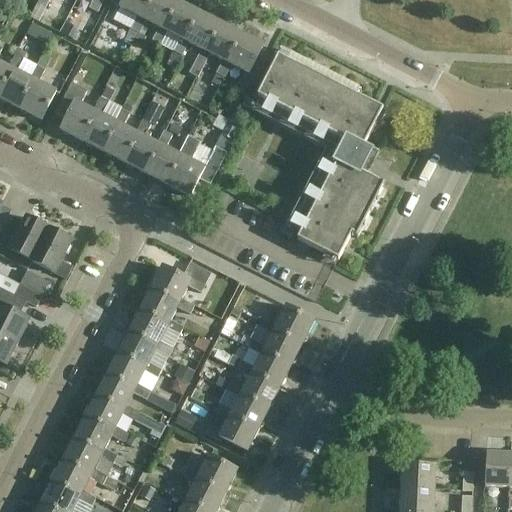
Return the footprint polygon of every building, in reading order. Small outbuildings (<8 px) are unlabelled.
[(69,0),(76,3),(77,0),(93,0),(89,10),(97,14),(104,0),(103,0),(69,0)] [(141,20),(151,0),(124,0),(113,21),(114,22),(120,10),(137,18),(130,31),(139,36),(146,23),(141,20)] [(177,3),(172,0),(151,0),(141,20),(146,23),(159,29),(152,42),(161,46),(167,34),(163,32),(177,3)] [(199,14),(177,3),(163,32),(167,34),(180,40),(173,53),(182,58),(188,45),(184,43),(199,14)] [(220,24),(199,14),(184,43),(188,45),(201,51),(189,75),(198,79),(210,56),(205,53),(220,24)] [(242,35),(220,24),(205,53),(210,56),(223,62),(211,84),(218,88),(223,79),(225,80),(231,67),(227,64),(242,35)] [(31,25),(24,39),(41,49),(49,34),(31,25)] [(227,64),(231,67),(244,73),(237,86),(246,91),(253,76),(249,75),(264,47),(242,35),(227,64)] [(0,97),(13,71),(9,69),(0,64),(0,55),(3,50),(0,47),(0,97)] [(361,93),(280,51),(280,53),(257,98),(347,144),(297,241),(338,262),(351,237),(357,240),(384,186),(359,173),(368,155),(362,152),(383,111),(358,98),(361,93)] [(13,71),(0,97),(0,100),(20,111),(35,82),(30,80),(36,67),(24,61),(24,60),(15,56),(9,69),(13,71)] [(35,82),(20,111),(42,122),(63,81),(61,80),(55,93),(39,84),(46,71),(51,61),(42,56),(36,67),(30,80),(35,82)] [(87,93),(78,89),(71,85),(55,116),(66,121),(61,132),(82,143),(97,115),(93,112),(80,106),(87,93)] [(82,143),(104,154),(119,126),(114,123),(121,111),(100,100),(93,112),(97,115),(82,143)] [(119,126),(104,154),(125,165),(140,137),(136,134),(123,128),(130,115),(121,111),(114,123),(119,126)] [(125,165),(147,176),(161,148),(157,145),(144,139),(151,126),(142,122),(136,134),(140,137),(125,165)] [(183,159),(179,156),(166,150),(172,137),(164,133),(157,145),(161,148),(147,176),(168,187),(183,159)] [(183,159),(168,187),(190,198),(199,181),(210,187),(227,155),(215,149),(214,151),(188,138),(179,156),(183,159)] [(313,142),(308,152),(324,160),(329,150),(313,142)] [(300,168),(295,178),(311,186),(316,175),(300,168)] [(281,206),(297,213),(302,203),(285,196),(281,206)] [(0,257),(27,272),(32,263),(49,231),(27,219),(17,238),(6,233),(0,245),(0,257)] [(71,242),(49,231),(32,263),(54,275),(71,242)] [(179,305),(181,301),(188,288),(201,295),(211,276),(190,265),(182,279),(162,269),(151,291),(179,305)] [(24,303),(36,309),(41,298),(19,287),(14,297),(0,290),(0,335),(18,345),(29,322),(17,316),(24,303)] [(151,291),(140,312),(168,327),(170,323),(177,310),(190,316),(194,308),(181,301),(179,305),(151,291)] [(274,330),(303,345),(314,323),(286,308),(276,327),(263,320),(259,329),(272,335),(274,330)] [(157,348),(159,344),(166,331),(179,338),(183,329),(170,323),(168,327),(140,312),(129,333),(157,348)] [(263,352),(292,366),(303,345),(274,330),(272,335),(265,348),(252,342),(248,350),(261,357),(263,352)] [(129,333),(118,355),(146,369),(149,365),(155,352),(168,359),(172,351),(159,344),(157,348),(129,333)] [(0,363),(6,367),(18,345),(0,335),(0,363)] [(252,373),(281,388),(292,366),(263,352),(261,357),(254,369),(241,363),(237,371),(250,378),(252,373)] [(135,391),(138,387),(144,374),(157,380),(161,372),(149,365),(146,369),(118,355),(107,376),(135,391)] [(241,395),(270,410),(281,388),(252,373),(250,378),(243,391),(230,384),(226,393),(239,399),(241,395)] [(107,376),(96,398),(124,412),(127,408),(133,395),(146,402),(150,393),(138,387),(135,391),(107,376)] [(241,395),(239,399),(232,412),(220,406),(215,414),(228,421),(230,416),(259,431),(270,410),(241,395)] [(124,412),(96,398),(85,419),(113,434),(116,429),(122,417),(135,423),(139,415),(127,408),(124,412)] [(230,416),(228,421),(221,434),(209,427),(204,435),(218,443),(220,439),(247,453),(259,431),(230,416)] [(85,419),(74,440),(102,455),(105,451),(111,438),(124,444),(128,436),(116,429),(113,434),(85,419)] [(91,476),(94,472),(100,459),(113,466),(117,457),(105,451),(102,455),(74,440),(63,462),(91,476)] [(198,479),(226,494),(238,472),(196,450),(196,452),(208,458),(200,475),(187,468),(183,477),(195,484),(198,479)] [(486,454),(486,471),(485,490),(510,491),(511,456),(486,454)] [(169,470),(173,462),(163,456),(158,464),(169,470)] [(63,462),(52,483),(80,498),(83,493),(89,481),(113,493),(117,484),(94,472),(91,476),(63,462)] [(132,465),(122,483),(132,489),(142,470),(132,465)] [(435,492),(436,468),(401,466),(400,491),(435,492)] [(462,493),(473,493),(474,474),(463,474),(462,493)] [(209,511),(217,511),(226,494),(198,479),(195,484),(189,496),(176,489),(171,498),(184,505),(187,501),(209,511)] [(52,483),(41,504),(55,511),(73,511),(78,502),(91,509),(95,500),(83,493),(80,498),(52,483)] [(434,511),(435,492),(400,491),(399,511),(434,511)] [(472,511),(473,498),(462,498),(461,511),(472,511)] [(209,511),(187,501),(184,505),(180,511),(167,511),(165,511),(164,511),(209,511)]
